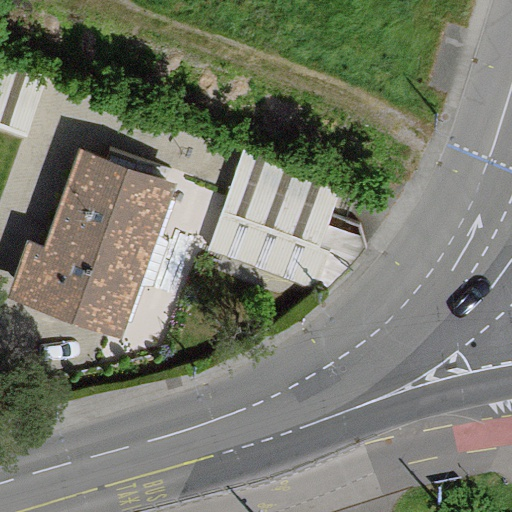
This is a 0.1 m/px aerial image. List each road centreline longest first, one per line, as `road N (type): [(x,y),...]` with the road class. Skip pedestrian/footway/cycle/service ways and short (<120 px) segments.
road 1 (residential): [(247,431),(318,420),(424,384),(511,366)]
road 2 (tertiary): [(247,431),(330,384),(454,273)]
road 3 (tertiary): [(0,500),(247,431)]
road 4 (tertiary): [(454,273),(511,91)]
